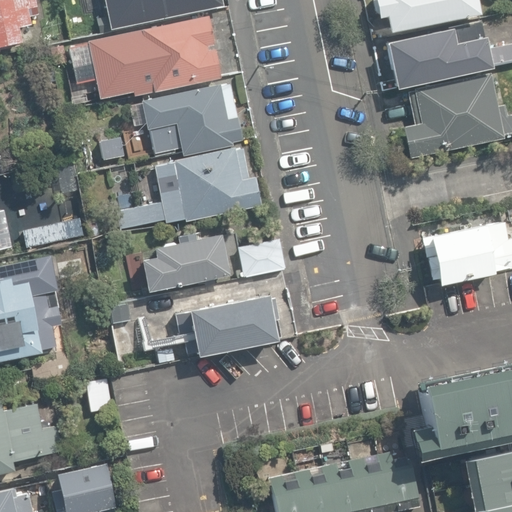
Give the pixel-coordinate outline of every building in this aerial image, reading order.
[(0,0),(0,48),(18,45),(17,42),(21,41),(18,26),(31,23),(30,14),(37,13),(35,3),(40,2),(39,0),(0,0)] [(110,28),(222,5),(221,0),(104,0),(108,17),(110,28)] [(478,14),(474,0),(370,0),(373,13),(375,12),(376,16),(384,15),(387,32),(478,14)] [(95,78),(98,94),(132,87),(133,92),(152,88),(152,90),(219,76),(213,49),(219,48),(217,39),(212,40),(206,14),(140,29),(140,30),(86,42),(92,68),(89,68),(91,79),(95,78)] [(384,40),(394,87),(488,66),(488,65),(511,60),(511,40),(486,47),(480,20),(384,40)] [(66,61),(62,44),(50,47),(54,64),(66,61)] [(401,124),(408,157),(503,137),(502,134),(511,131),(511,112),(504,114),(502,102),(495,104),(488,69),(412,85),(413,89),(407,90),(413,122),(401,124)] [(225,119),(217,83),(141,101),(153,153),(179,147),(181,155),(231,144),(231,142),(242,139),(236,116),(225,119)] [(99,140),(103,157),(122,153),(118,136),(99,140)] [(116,210),(119,227),(164,218),(164,221),(184,216),(184,219),(259,204),(253,175),(247,176),(241,147),(233,148),(233,146),(172,159),(172,161),(152,165),(160,201),(116,210)] [(22,229),(26,245),(82,233),(79,217),(22,229)] [(511,236),(506,237),(503,220),(482,224),(482,222),(419,235),(423,256),(425,256),(429,278),(436,277),(437,284),(492,272),(492,270),(511,266),(511,236)] [(139,258),(147,289),(227,272),(218,232),(194,237),(193,232),(176,235),(177,240),(172,238),(164,240),(163,243),(152,245),(153,254),(139,258)] [(236,245),(243,275),(284,266),(278,236),(236,245)] [(0,359),(40,352),(39,348),(55,345),(51,325),(59,323),(53,289),(57,288),(51,255),(0,264),(0,359)] [(194,350),(195,354),(274,337),(271,319),(276,318),(272,296),(266,297),(265,292),(174,311),(180,341),(184,340),(186,352),(194,350)] [(126,300),(106,305),(111,323),(131,318),(126,300)] [(155,350),(158,363),(174,360),(172,347),(155,350)] [(407,434),(412,457),(511,435),(511,361),(416,381),(426,430),(407,434)] [(82,381),(89,412),(111,407),(105,376),(82,381)] [(0,470),(13,468),(11,459),(61,449),(56,424),(41,427),(36,401),(2,408),(0,400),(0,470)] [(459,457),(470,511),(511,511),(511,442),(469,452),(469,455),(459,457)] [(268,475),(275,511),(376,511),(417,503),(405,446),(268,475)] [(117,511),(109,461),(54,471),(57,487),(51,488),(55,511),(117,511)] [(0,486),(0,511),(49,511),(49,508),(31,511),(26,491),(15,494),(13,486),(7,487),(6,485),(0,486)]
